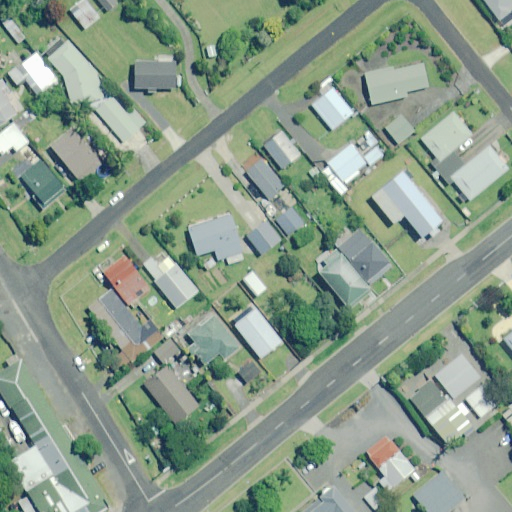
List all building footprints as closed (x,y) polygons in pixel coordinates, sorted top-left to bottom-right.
[(98,18),(85,0),(79,0),(68,9),(84,29),(98,18)] [(119,3),(116,0),(100,0),(110,11),(119,3)] [(511,9),(511,0),(485,0),(500,19),(511,9)] [(26,38),(8,13),(0,18),(0,19),(18,44),(26,38)] [(104,98),(98,73),(70,43),(50,60),(67,81),(71,106),(104,98)] [(55,78),(37,53),(9,73),(17,85),(25,79),(35,92),(55,78)] [(177,89),(178,57),(155,56),(155,62),(137,61),(136,88),(177,89)] [(430,86),(425,63),(394,70),(393,67),(365,74),(372,105),(407,96),(406,92),(430,86)] [(0,125),(18,113),(0,85),(0,125)] [(354,113),(333,88),(313,105),(333,130),(354,113)] [(125,141),(146,123),(132,107),(127,112),(113,97),(97,110),(125,141)] [(29,110),(0,133),(0,151),(2,154),(12,147),(16,152),(29,142),(19,129),(34,117),(29,110)] [(457,148),(473,134),(455,112),(422,138),(437,157),(432,161),(448,185),(454,181),(470,200),(510,168),(491,145),(468,164),(457,148)] [(416,130),(402,114),(385,128),(398,145),(416,130)] [(349,133),(352,136),(362,128),(359,124),(363,121),(359,115),(340,130),(345,136),(349,133)] [(86,180),(98,171),(96,169),(103,164),(74,128),(51,145),(80,182),(85,178),(86,180)] [(301,155),(283,132),(265,146),(282,169),(301,155)] [(329,181),(338,191),(342,196),(350,189),(346,185),(361,172),(359,170),(367,164),(351,144),(320,170),(329,181)] [(384,155),(377,147),(364,158),(371,166),(384,155)] [(69,190),(42,157),(21,175),(37,194),(33,197),(45,211),(69,190)] [(285,186),(263,159),(248,171),(270,198),(285,186)] [(448,225),(403,170),(369,198),(393,228),(404,218),(425,243),(448,225)] [(305,224),(294,208),(277,220),(288,236),(305,224)] [(245,259),(233,215),(189,227),(197,255),(215,250),(218,260),(227,257),(229,264),(245,259)] [(282,240),(268,221),(248,235),(263,254),(282,240)] [(313,236),(307,227),(295,236),(301,244),(313,236)] [(337,247),(369,285),(394,264),(376,242),(374,244),(360,228),(337,247)] [(369,285),(337,247),(338,249),(324,260),(328,265),(320,271),(350,308),(373,290),(369,285)] [(113,288),(127,307),(152,288),(127,256),(103,275),(113,288)] [(168,257),(158,266),(151,259),(144,265),(156,279),(154,281),(178,308),(197,291),(168,257)] [(267,289),(254,271),(244,278),(258,296),(267,289)] [(127,307),(113,288),(89,306),(122,350),(119,353),(127,364),(130,362),(131,364),(167,337),(153,318),(142,326),(127,307)] [(282,342),(256,308),(235,325),(262,358),(282,342)] [(240,348),(215,316),(191,334),(198,344),(193,348),(205,364),(219,353),(225,360),(240,348)] [(180,351),(171,339),(155,352),(163,363),(180,351)] [(481,377),(462,353),(435,375),(455,399),(481,377)] [(103,511),(111,507),(21,358),(0,371),(0,390),(34,447),(22,454),(19,450),(16,452),(0,424),(0,446),(29,495),(19,501),(25,511),(103,511)] [(169,366),(144,385),(176,426),(201,407),(169,366)] [(448,400),(430,380),(409,398),(448,445),(472,425),(450,398),(448,400)] [(503,400),(487,381),(466,398),(482,417),(503,400)] [(511,404),(500,413),(511,428),(511,427),(511,404)] [(388,434),(365,452),(393,486),(415,468),(388,434)] [(443,470),(413,495),(427,511),(448,511),(466,498),(443,470)] [(356,511),(334,485),(300,511),(356,511)]
